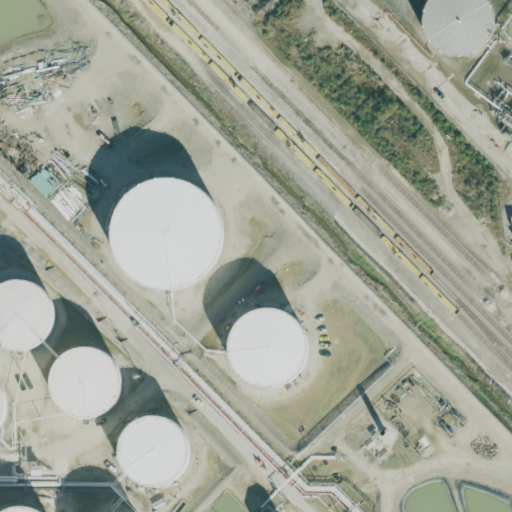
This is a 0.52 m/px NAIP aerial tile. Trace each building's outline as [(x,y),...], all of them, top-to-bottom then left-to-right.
[(433,35),(431,25),(433,14),(438,4),(442,0),(487,0),(494,9),(497,19),(497,31),(493,41),(486,50),(477,55),(466,58),(456,57),(446,52),(438,45),(433,35)] [(133,279),(120,264),(113,246),(113,226),(119,208),(131,193),(147,182),(166,178),(184,180),(200,187),(214,200),(223,215),(226,233),(224,251),(215,268),(203,281),(186,289),(168,292),(149,288),(133,279)] [(0,292),(3,290),(12,285),(24,284),(35,287),(44,293),(51,302),(55,312),(55,324),(51,334),(43,343),(34,349),(24,351),(13,350),(3,345),(0,342),(0,292)] [(243,313),(256,307),(269,304),(283,307),(295,313),(305,323),(311,336),(312,350),(309,364),(302,375),(292,385),(278,390),(264,390),(250,386),(238,377),(230,365),(226,351),(228,337),(233,324),(243,313)] [(55,395),(53,384),(55,373),(60,364),(68,356),(77,352),(89,351),(100,353),(109,359),(116,368),(120,379),(119,390),(116,401),(108,409),(99,415),(89,417),(78,416),(68,412),(60,404),(55,395)] [(0,433),(16,422),(9,412),(18,405),(0,381),(0,433)] [(124,463),(122,452),(124,441),(129,432),(137,424),(147,420),(158,419),(169,421),(179,427),(185,436),(189,447),(189,458),(185,469),(178,477),(169,483),(158,485),(147,484),(137,480),(129,472),(124,463)] [(51,511),(47,498),(4,511),(51,511)]
